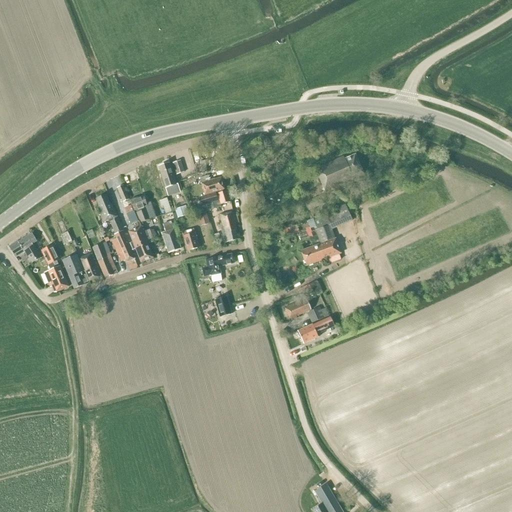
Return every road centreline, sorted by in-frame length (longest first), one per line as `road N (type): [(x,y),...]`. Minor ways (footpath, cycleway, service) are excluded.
road 1 (unclassified): [(373,511),(308,435),(249,244)]
road 2 (residential): [(249,244),(174,258),(50,300),(0,246)]
road 3 (unclassified): [(0,245),(116,171),(233,134)]
road 4 (primary): [(0,224),(109,151),(231,120)]
road 5 (track): [(50,300),(78,407),(73,511)]
road 6 (primary): [(231,120),(319,105),(405,109)]
road 7 (unclassified): [(405,109),(420,68),(511,11)]
